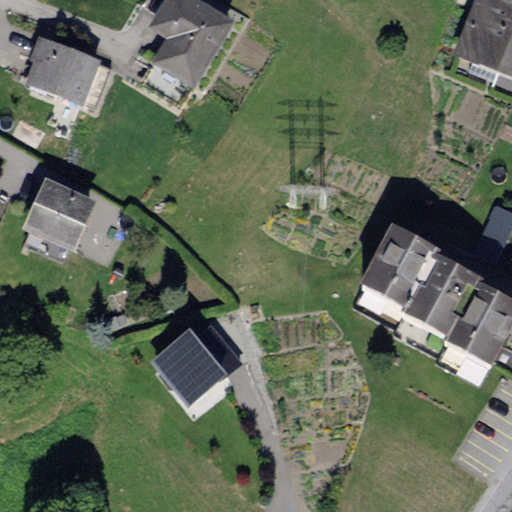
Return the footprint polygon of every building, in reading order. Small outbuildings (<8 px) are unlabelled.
[(231,27),(188,0),(165,0),(146,30),(164,42),(148,68),(188,93),(231,27)] [(511,0),(475,0),(453,58),(511,81),(511,0)] [(101,65),(37,40),(18,85),(83,111),(101,65)] [(95,208),(43,183),(21,232),(72,257),(95,208)] [(511,225),(511,219),(496,212),(476,254),(495,263),(511,225)] [(486,369),(511,315),(511,309),(477,293),(481,286),(432,262),(435,255),(385,231),(357,289),(404,311),(400,319),(446,341),(442,348),(486,369)] [(237,368),(209,331),(162,367),(190,404),(237,368)]
